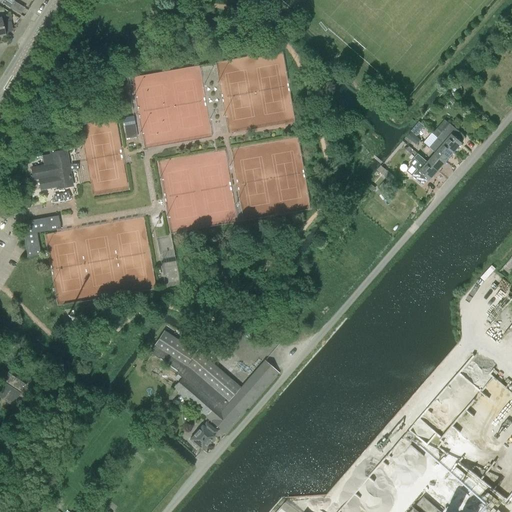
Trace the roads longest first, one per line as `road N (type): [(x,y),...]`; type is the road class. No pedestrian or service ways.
road 1 (unclassified): [(160,511),(511,110)]
road 2 (unknown): [(330,511),(473,346),(494,343),(511,363)]
